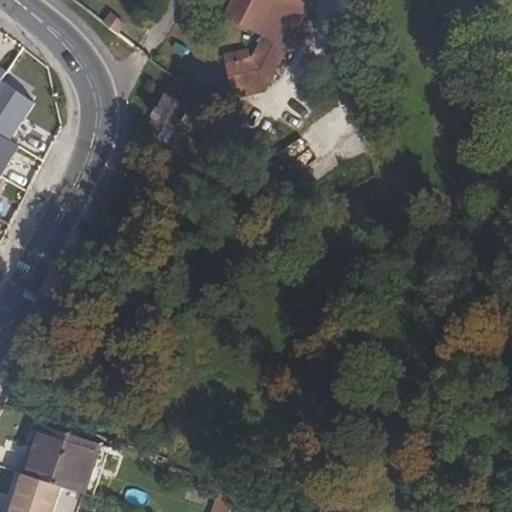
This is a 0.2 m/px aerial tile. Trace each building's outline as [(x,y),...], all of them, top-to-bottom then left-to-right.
[(248,50),(226,55),(235,96),(266,90),(311,0),(235,0),(227,15),(265,34),(251,63),(248,50)] [(112,15),(104,24),(117,34),(125,25),(112,15)] [(189,108),(167,96),(149,130),(158,134),(164,123),(177,129),(189,108)] [(6,127),(0,137),(0,174),(3,175),(9,180),(20,159),(18,156),(27,139),(6,127)] [(288,148),(305,166),(324,148),(307,130),(288,148)] [(101,444),(44,425),(26,476),(76,493),(84,495),(101,444)] [(69,511),(76,493),(26,476),(14,472),(0,511),(69,511)] [(225,484),(215,511),(231,511),(239,489),(225,484)]
